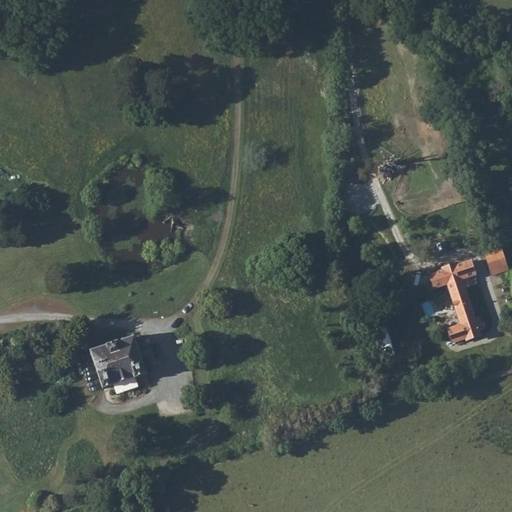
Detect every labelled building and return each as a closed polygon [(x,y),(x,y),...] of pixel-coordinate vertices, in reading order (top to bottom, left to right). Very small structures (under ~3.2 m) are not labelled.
[(498,249),(499,252),(506,269),(511,268),(511,271),(511,247),(511,245),(498,249)] [(499,252),(492,253),(486,256),(504,311),(510,308),(511,307),(511,271),(511,268),(506,269),(499,252)] [(441,271),(428,275),(434,290),(446,286),(458,325),(447,329),(452,346),(480,338),(480,335),(486,333),(486,328),(481,326),(466,280),(475,277),(470,261),(456,265),(456,264),(441,268),(441,271)] [(511,312),(493,317),(502,343),(511,339),(511,312)] [(383,332),(389,356),(395,354),(389,330),(383,332)] [(27,361),(11,367),(15,378),(64,360),(57,339),(24,350),(27,361)] [(133,339),(91,353),(103,388),(144,374),(133,339)]
